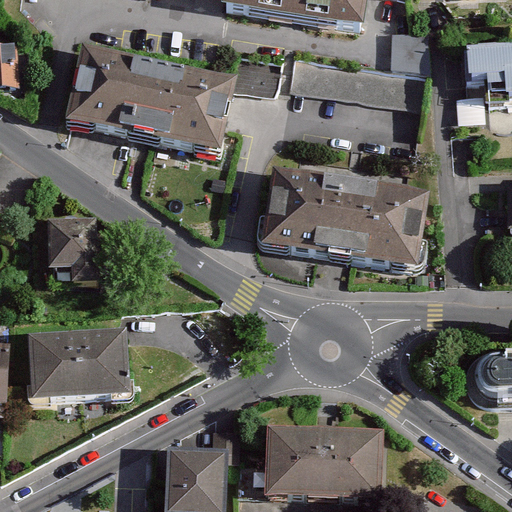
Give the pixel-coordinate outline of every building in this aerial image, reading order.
[(224,0),(222,12),(363,34),(368,0),(224,0)] [(0,90),(21,91),(21,50),(7,50),(4,25),(0,25),(0,90)] [(393,44),(391,77),(434,84),(434,42),(393,44)] [(82,51),(66,128),(221,161),(237,83),(82,51)] [(457,100),(458,121),(484,121),(484,101),(511,100),(511,55),(469,57),(471,95),(457,100)] [(262,252),(418,276),(430,198),(274,174),(262,252)] [(50,229),(52,275),(74,274),(74,289),(102,287),(99,226),(50,229)] [(28,341),(31,405),(130,400),(127,336),(28,341)] [(0,348),(0,408),(7,409),(10,350),(0,348)] [(511,411),(511,367),(495,368),(478,384),(478,395),(494,412),(511,411)] [(385,438),(268,433),(264,504),(382,509),(385,438)] [(167,455),(165,511),(227,511),(229,467),(241,468),(242,437),(214,436),(214,456),(167,455)]
